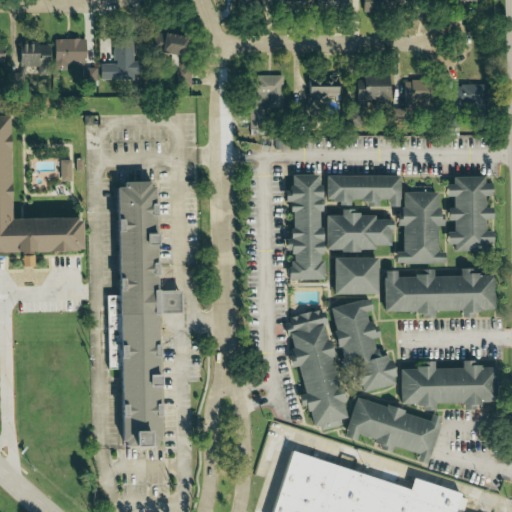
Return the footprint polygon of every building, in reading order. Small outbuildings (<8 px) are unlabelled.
[(255,0),(234,0),(234,8),(255,9),(255,0)] [(271,0),(271,7),(301,8),(301,0),(271,0)] [(347,0),(314,0),(315,11),(347,10),(347,0)] [(360,0),(361,13),(392,13),(391,0),(360,0)] [(183,37),(154,33),(152,54),(181,58),(183,37)] [(51,70),(65,70),(65,64),(84,63),(83,39),(51,40),(51,70)] [(16,65),(46,65),(46,43),(15,44),(16,65)] [(98,80),(135,80),(134,62),(131,62),(131,43),(112,44),(112,64),(97,65),(98,80)] [(189,88),(189,69),(176,69),(176,87),(189,88)] [(280,76),(249,76),(248,129),(262,129),(262,108),(280,108),(280,76)] [(336,78),(305,77),(304,101),(335,102),(336,78)] [(386,107),(387,78),(347,77),(347,102),(372,102),(372,107),(386,107)] [(402,111),(427,110),(427,82),(402,82),(402,111)] [(483,85),(452,85),(452,107),(483,106),(483,85)] [(0,118),(0,255),(76,252),(76,221),(1,221),(2,118),(0,118)] [(69,160),(58,160),(58,182),(69,181),(69,160)] [(320,280),(321,260),(317,260),(318,174),(286,174),(285,201),(286,201),(285,211),(287,211),(287,279),(320,280)] [(323,175),(322,199),(336,200),(336,206),(347,206),(347,200),(363,200),(363,206),(375,206),(375,199),(384,199),(384,206),(396,206),(397,175),(323,175)] [(489,249),(489,230),(482,230),(482,219),(489,219),(489,206),(482,206),(482,195),(488,195),(488,182),(481,182),(481,176),(450,176),(450,184),(442,184),(442,196),(450,196),(450,207),(444,207),(444,220),(451,220),(451,231),(443,231),(443,244),(451,244),(451,249),(489,249)] [(114,184),(120,447),(155,448),(149,184),(114,184)] [(441,263),(441,251),(433,251),(433,225),(440,225),(440,205),(434,205),(434,192),(417,192),(417,190),(397,190),(397,225),(399,225),(399,252),(392,252),(392,263),(441,263)] [(322,250),(372,251),(372,245),(388,245),(388,219),(372,219),(372,215),(356,215),(356,208),(338,208),(338,215),(322,215),(322,250)] [(19,266),(31,265),(31,255),(19,256),(19,266)] [(374,295),(375,258),(331,257),(330,294),(374,295)] [(381,311),(419,311),(419,317),(431,317),(431,310),(457,310),(457,316),(470,316),(470,310),(491,310),(491,274),(474,274),(474,268),(457,268),(457,275),(430,275),(430,268),(418,268),(418,275),(394,275),(394,270),(381,270),(381,311)] [(327,306),(338,367),(351,364),(356,392),(392,385),(386,354),(374,356),(370,338),(375,337),(373,325),(366,326),(363,312),(369,311),(366,299),(327,306)] [(318,309),(281,317),(291,366),(295,365),(301,394),(295,396),(297,406),(304,405),(309,426),(317,424),(319,430),(344,425),(318,309)] [(493,367),(476,367),(476,360),(459,360),(459,368),(430,367),(431,361),(420,361),(419,368),(397,368),(397,404),(419,404),(419,410),(431,410),(431,402),(460,403),(460,409),(475,409),(475,402),(493,402),(493,367)] [(437,417),(427,414),(426,418),(352,398),(342,437),(353,440),(353,437),(388,446),(389,446),(415,453),(413,460),(425,463),(437,417)] [(453,511),(459,492),(409,479),(407,485),(285,453),(269,511),(453,511)]
